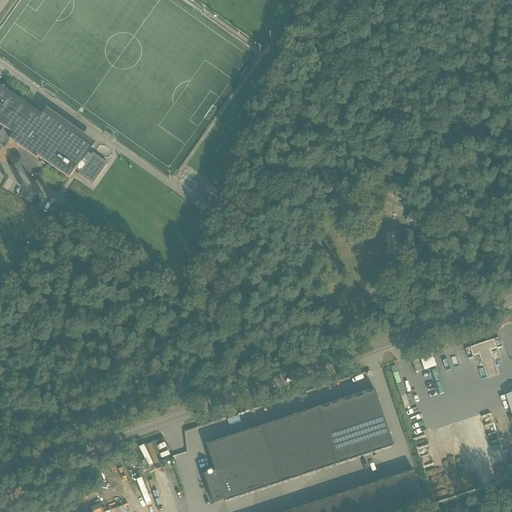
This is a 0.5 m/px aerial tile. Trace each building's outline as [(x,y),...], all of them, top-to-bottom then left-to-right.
[(28,103),(28,102),(3,84),(0,87),(0,125),(8,132),(5,137),(9,140),(36,160),(38,157),(69,179),(75,170),(79,173),(78,175),(92,185),(107,164),(93,154),(91,156),(87,153),(94,143),(94,142),(93,143),(48,110),(40,120),(36,117),(39,114),(26,105),(28,102),(28,103)] [(380,252),(398,248),(395,231),(385,233),(386,241),(379,243),(380,252)] [(406,249),(411,248),(414,245),(416,241),(415,236),(412,232),(407,231),(402,232),(399,235),(397,240),(398,244),(402,248),(406,249)] [(473,356),(479,353),(488,378),(499,374),(490,350),(497,348),(493,338),(470,347),(473,356)] [(207,475),(204,475),(213,503),(214,504),(217,503),(224,500),(225,502),(225,503),(241,497),(336,466),(394,447),(381,409),(375,390),(356,397),(337,403),(318,409),(280,422),(272,424),(206,446),(215,471),(215,472),(213,473),(213,471),(212,471),(211,470),(209,470),(208,471),(207,471),(207,472),(206,473),(207,475)] [(169,443),(93,469),(99,487),(175,462),(169,443)] [(291,511),(400,511),(425,504),(414,472),(305,507),(291,511)] [(191,511),(181,482),(123,501),(126,511),(191,511)] [(105,511),(101,500),(64,511),(105,511)]
